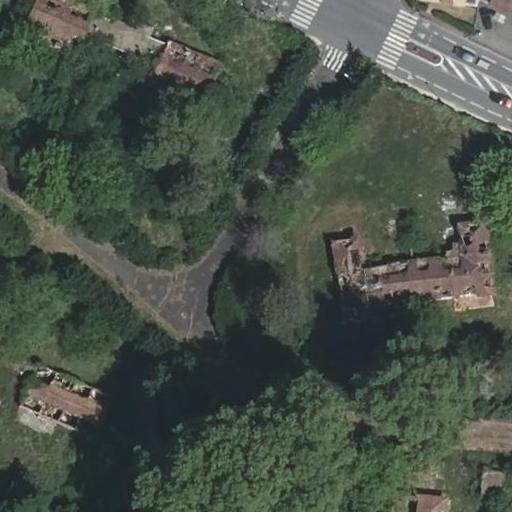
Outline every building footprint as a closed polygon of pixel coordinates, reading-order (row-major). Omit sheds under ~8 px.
[(128,32),(57,0),(41,0),(21,38),(58,55),(67,59),(77,37),(115,56),(128,32)] [(511,0),(486,0),(511,13),(511,0)] [(115,56),(151,73),(139,100),(145,103),(195,126),(220,73),(128,32),(115,56)] [(403,276),(341,274),(340,235),(320,234),(320,303),(340,304),(402,307),(403,276)] [(456,309),(474,310),(478,244),(456,243),(455,278),(403,276),(402,307),(456,309)] [(0,433),(38,453),(62,401),(21,381),(0,370),(0,433)] [(407,511),(408,499),(399,497),(392,495),(389,511),(407,511)]
